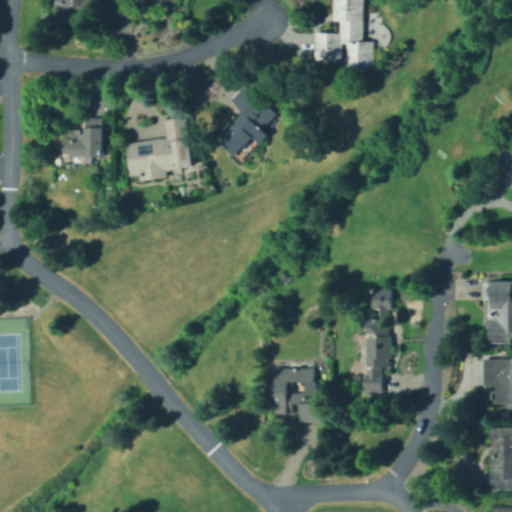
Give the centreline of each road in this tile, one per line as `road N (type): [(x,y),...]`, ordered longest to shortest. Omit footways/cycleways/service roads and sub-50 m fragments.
road 1 (residential): [(10,0),(7,228),(14,250),(118,336),(211,445),(283,511)]
road 2 (residential): [(411,511),(384,488),(425,429),(451,237)]
road 3 (residential): [(9,58),(138,63),(180,56),(264,22)]
